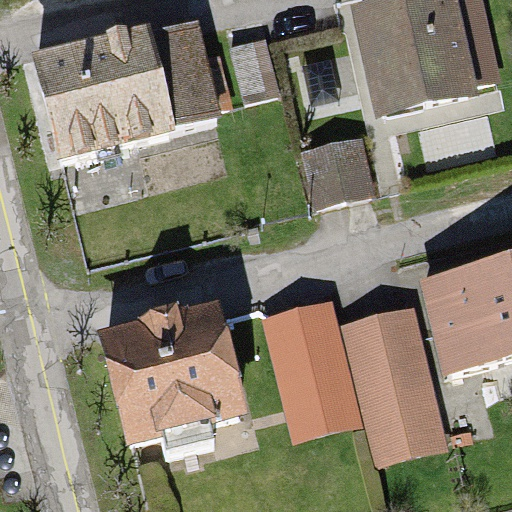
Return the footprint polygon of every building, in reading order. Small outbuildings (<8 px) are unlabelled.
[(481,10),(373,30),(393,140),(501,121),(481,10)] [(193,42),(37,69),(54,167),(210,140),(193,42)] [(511,272),(429,290),(447,375),(511,360),(511,272)] [(333,311),(270,326),(298,446),(361,432),(333,311)] [(451,451),(415,311),(350,328),(386,468),(451,451)] [(240,341),(122,366),(146,479),(264,454),(240,341)]
